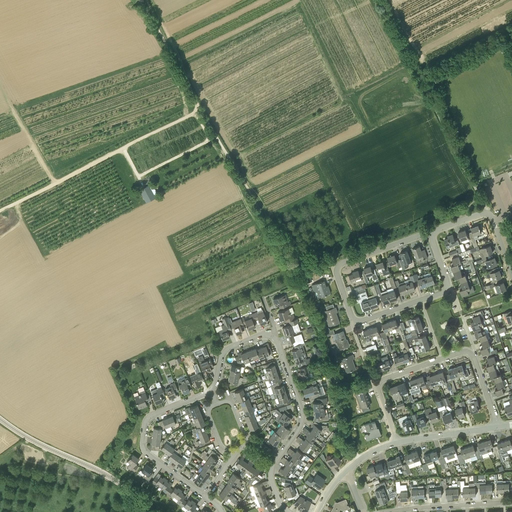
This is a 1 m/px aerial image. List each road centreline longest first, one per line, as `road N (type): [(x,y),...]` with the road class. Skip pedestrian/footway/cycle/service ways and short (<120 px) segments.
road 1 (residential): [(357,462),(301,284),(139,0)]
road 2 (unclassified): [(487,213),(379,0)]
road 3 (track): [(0,211),(197,104)]
road 4 (tertiary): [(160,511),(0,419)]
road 5 (residential): [(204,496),(142,445),(146,418),(210,390)]
road 6 (residential): [(354,320),(340,281),(343,265),(430,233)]
road 7 (residential): [(271,337),(301,416),(276,458)]
road 8 (residential): [(388,511),(511,502)]
